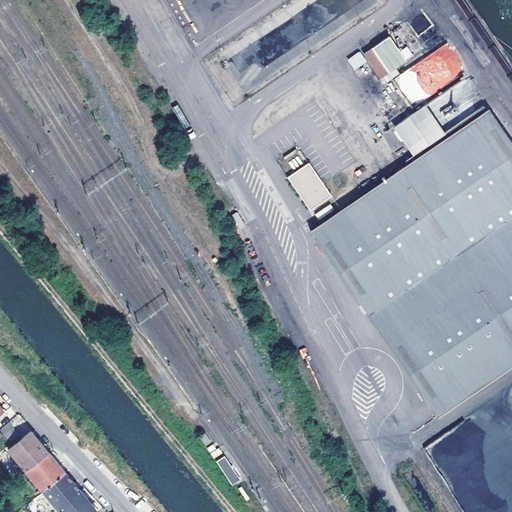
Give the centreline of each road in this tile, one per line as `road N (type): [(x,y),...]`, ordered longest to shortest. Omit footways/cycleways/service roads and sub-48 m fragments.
road 1 (track): [(0,230),(230,511)]
road 2 (residential): [(0,376),(122,511)]
